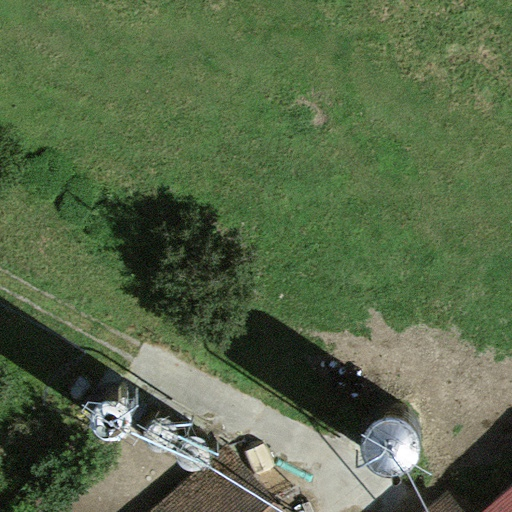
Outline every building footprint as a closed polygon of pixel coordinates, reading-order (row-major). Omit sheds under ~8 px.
[(396,406),(370,403),(351,421),(354,447),(376,461),(401,452),(409,427),(396,406)] [(162,410),(145,409),(137,423),(144,437),(160,438),(169,424),(162,410)] [(195,428),(179,427),(170,441),(178,455),(194,456),(203,442),(195,428)] [(303,511),(245,444),(165,511),(303,511)] [(511,511),(511,472),(480,499),(490,511),(511,511)] [(490,511),(480,499),(454,474),(408,511),(490,511)]
